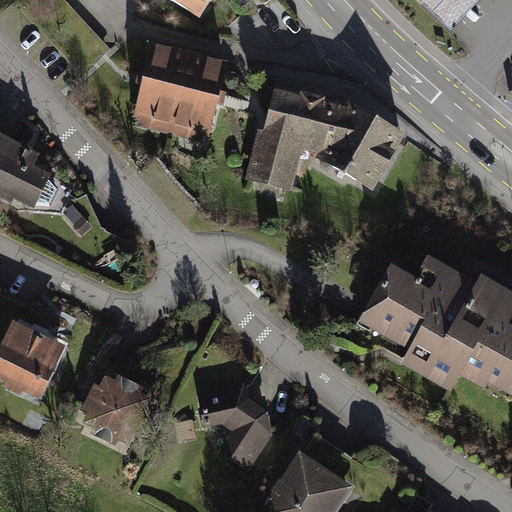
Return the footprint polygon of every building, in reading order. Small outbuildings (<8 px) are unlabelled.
[(155,0),(205,31),(224,0),(155,0)] [(415,0),(451,33),(481,0),(415,0)] [(231,74),(156,54),(136,125),(211,146),(231,74)] [(354,111),(278,92),(252,185),(290,195),(304,160),(376,200),(409,142),(354,111)] [(60,174),(8,145),(0,159),(0,198),(36,218),(60,174)] [(478,292),(429,263),(415,287),(393,274),(360,329),(412,360),(405,372),(452,400),(463,382),(511,410),(511,301),(483,284),(478,292)] [(71,358),(18,330),(0,362),(0,383),(44,407),(71,358)] [(157,403),(108,380),(84,431),(133,454),(157,403)] [(248,405),(247,392),(201,396),(204,431),(225,431),(233,440),(221,457),(248,479),(278,443),(276,422),(248,405)] [(344,511),(353,501),(300,463),(263,511),(344,511)]
